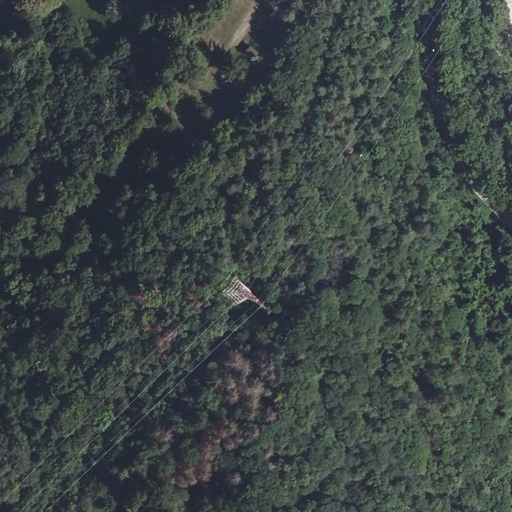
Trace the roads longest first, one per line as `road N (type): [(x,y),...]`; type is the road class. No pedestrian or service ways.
road 1 (track): [(336,0),(283,191),(273,265),(252,301),(207,340),(204,388),(132,511)]
road 2 (track): [(303,124),(307,166),(409,511)]
road 3 (tertiary): [(431,0),(433,117),(450,155),(511,223)]
